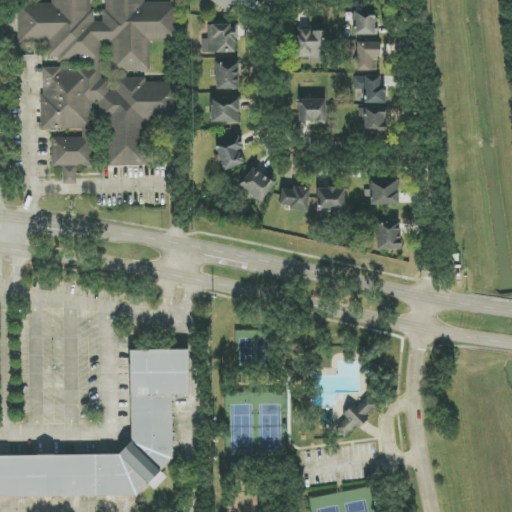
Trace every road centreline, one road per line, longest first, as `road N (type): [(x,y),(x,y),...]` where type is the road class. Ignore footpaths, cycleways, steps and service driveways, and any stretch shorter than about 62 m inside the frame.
road 1 (secondary): [(0,248),(511,343)]
road 2 (residential): [(405,31),(427,277),(421,426),(433,511)]
road 3 (residential): [(405,31),(383,0),(304,4),(276,14),(267,37),(273,135),(279,158),(300,167),(420,163)]
road 4 (secondary): [(511,313),(427,303),(248,261)]
